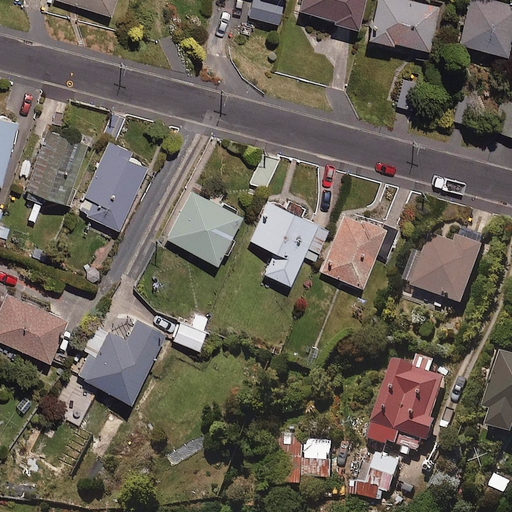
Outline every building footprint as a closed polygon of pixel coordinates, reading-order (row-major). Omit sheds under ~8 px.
[(118,0),(55,0),(112,19),(118,0)] [(366,0),(303,0),(299,14),(358,30),(366,0)] [(439,6),(408,0),(378,0),(370,42),(430,54),(439,6)] [(511,21),(511,3),(498,0),(463,0),(454,37),(504,50),(511,21)] [(425,90),(408,80),(395,103),(411,113),(425,90)] [(125,119),(110,114),(102,134),(117,140),(125,119)] [(20,128),(0,121),(0,190),(1,191),(20,128)] [(90,148),(48,133),(26,192),(30,194),(28,199),(43,205),(45,200),(71,209),(77,193),(74,191),(90,148)] [(132,155),(110,145),(79,214),(120,233),(149,169),(130,160),(132,155)] [(276,156),(261,150),(248,182),(263,187),(276,156)] [(237,209),(185,183),(160,233),(213,259),(219,248),(223,248),(229,236),(226,231),(237,209)] [(313,217),(264,195),(245,235),(269,246),(259,268),(284,280),(301,243),(315,249),(325,226),(312,220),(313,217)] [(339,207),(318,267),(357,281),(368,248),(382,253),(391,228),(379,224),(380,221),(339,207)] [(10,230),(0,226),(0,237),(6,240),(10,230)] [(454,234),(452,240),(429,232),(422,253),(411,249),(401,279),(408,282),(407,287),(460,305),(480,245),(478,242),(481,234),(461,227),(458,235),(454,234)] [(50,254),(36,248),(32,258),(45,264),(50,254)] [(66,312),(7,289),(4,296),(0,294),(0,336),(48,356),(66,312)] [(207,313),(194,309),(191,319),(203,323),(207,313)] [(163,325),(136,312),(125,334),(107,325),(96,348),(79,340),(67,367),(129,396),(163,325)] [(205,326),(179,316),(172,336),(198,346),(205,326)] [(511,353),(499,349),(480,405),(486,407),(480,426),(509,435),(511,426),(511,353)] [(411,366),(393,360),(365,438),(384,445),(386,440),(416,451),(420,440),(426,442),(435,418),(430,416),(444,376),(431,371),(435,358),(416,351),(411,366)] [(304,434),(269,431),(265,482),(300,485),(304,434)] [(332,441),(306,440),(304,479),(330,480),(332,441)] [(399,460),(376,451),(365,481),(350,480),(347,497),(380,500),(384,485),(391,485),(399,460)] [(510,481),(494,471),(486,484),(503,494),(510,481)]
